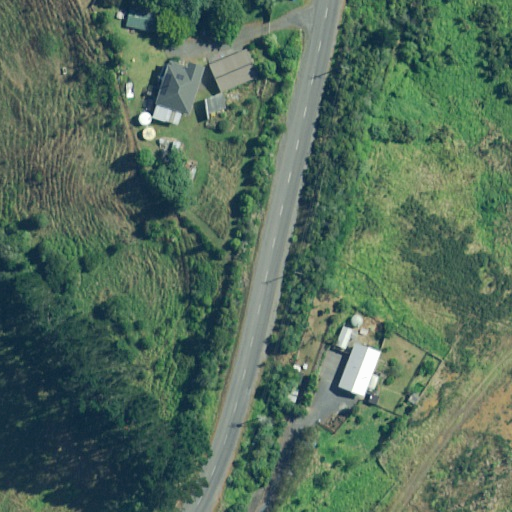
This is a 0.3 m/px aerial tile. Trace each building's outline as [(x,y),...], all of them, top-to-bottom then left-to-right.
[(158,15),(129,8),(124,28),(153,36),(158,15)] [(256,77),(244,49),(207,65),(220,93),(256,77)] [(164,62),(151,105),(156,106),(152,118),(176,126),(181,113),(186,115),(201,69),(188,65),(186,70),(164,62)] [(225,109),(221,95),(201,101),(206,115),(225,109)] [(362,319),(352,314),(347,325),(357,330),(362,319)] [(351,330),(342,327),(335,346),(344,349),(351,330)] [(338,388),(362,397),(364,391),(375,395),(382,374),(372,370),(378,353),(354,344),(338,388)]
